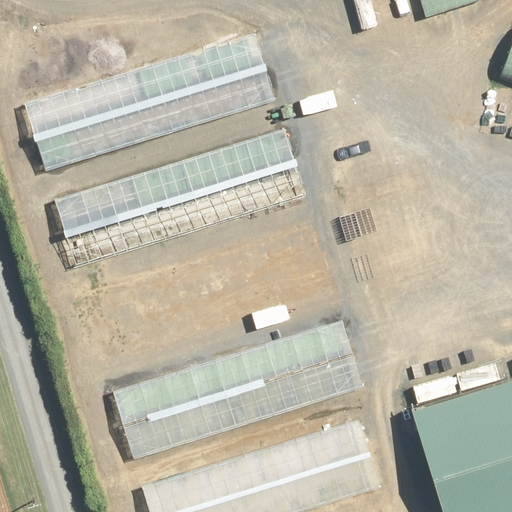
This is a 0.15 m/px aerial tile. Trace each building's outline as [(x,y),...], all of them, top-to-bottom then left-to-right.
[(417,0),(397,0),(402,17),(421,12),(417,0)] [(473,0),(421,0),(426,16),(474,2),(473,0)] [(24,104),(44,171),(272,101),(251,34),(24,104)] [(511,43),(500,80),(511,84),(511,43)] [(57,202),(78,269),(305,198),(285,132),(57,202)] [(86,291),(107,360),(341,289),(320,220),(86,291)] [(115,387),(136,454),(363,383),(343,317),(115,387)] [(511,511),(511,371),(416,402),(451,511),(511,511)] [(141,488),(149,511),(298,511),(390,484),(369,417),(141,488)]
